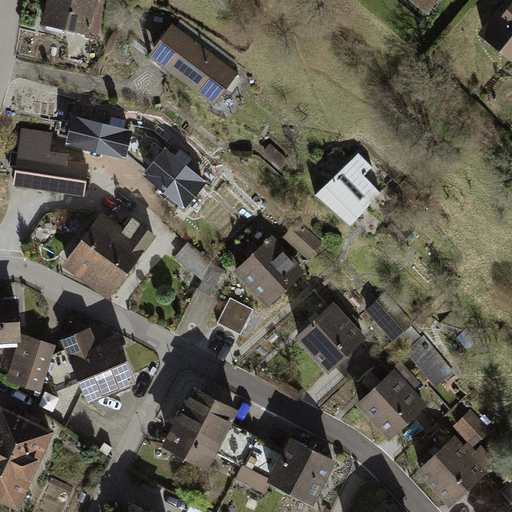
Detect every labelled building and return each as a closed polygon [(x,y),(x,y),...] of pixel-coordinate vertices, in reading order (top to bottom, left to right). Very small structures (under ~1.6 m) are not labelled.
[(48,0),(44,30),(91,37),(96,0),(48,0)] [(416,0),(429,10),(436,0),(416,0)] [(511,16),(504,9),(478,40),(511,69),(511,16)] [(234,76),(166,26),(142,57),(211,108),(234,76)] [(108,124),(73,115),(65,146),(125,160),(133,130),(123,127),(126,115),(111,111),(108,124)] [(43,194),(49,156),(52,131),(17,126),(8,189),(43,194)] [(175,156),(165,148),(144,175),(185,207),(206,181),(187,166),(194,158),(181,148),(175,156)] [(43,194),(80,200),(86,161),(49,156),(43,194)] [(368,172),(354,158),(311,200),(343,233),(380,196),(362,178),(368,172)] [(96,216),(57,269),(78,285),(117,231),(96,216)] [(126,219),(117,231),(78,285),(102,302),(150,236),(126,219)] [(320,246),(295,224),(282,239),(307,261),(320,246)] [(249,257),(227,274),(261,312),(302,274),(266,241),(249,257)] [(199,288),(207,293),(217,274),(180,246),(171,259),(203,280),(199,288)] [(14,293),(0,293),(0,333),(17,332),(14,293)] [(402,355),(431,386),(449,369),(379,293),(357,313),(387,346),(396,338),(408,350),(402,355)] [(249,311),(227,299),(214,323),(236,335),(249,311)] [(380,365),(326,308),(289,342),(325,380),(334,372),(352,392),(380,365)] [(85,396),(132,377),(112,330),(93,338),(87,323),(59,335),(85,396)] [(52,341),(22,331),(8,374),(38,384),(52,341)] [(437,424),(387,371),(349,407),(387,447),(408,427),(420,440),(437,424)] [(232,407),(189,387),(165,438),(208,458),(212,449),(226,419),(232,407)] [(44,425),(0,404),(0,494),(10,499),(44,425)] [(487,429),(469,409),(452,424),(470,444),(487,429)] [(240,426),(226,419),(212,449),(226,455),(240,426)] [(428,447),(413,461),(455,507),(466,497),(472,504),(494,485),(437,424),(420,440),(428,447)] [(256,434),(240,426),(226,455),(243,463),(256,434)] [(275,443),(256,434),(243,463),(261,471),(275,443)] [(332,457),(291,436),(285,448),(272,476),(312,496),(332,457)] [(285,448),(275,443),(261,471),(272,476),(285,448)] [(511,511),(511,504),(494,485),(472,504),(478,511),(511,511)] [(163,511),(133,496),(124,511),(163,511)]
